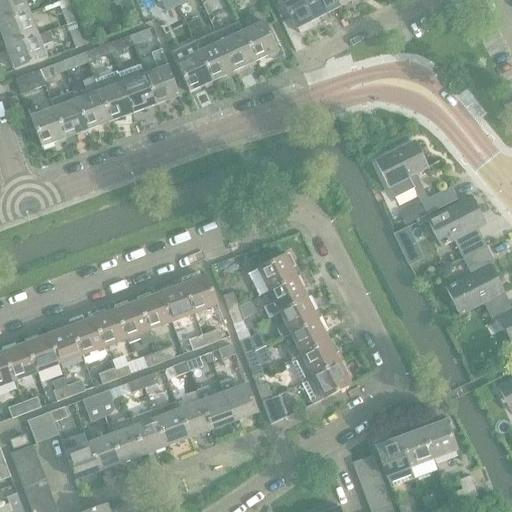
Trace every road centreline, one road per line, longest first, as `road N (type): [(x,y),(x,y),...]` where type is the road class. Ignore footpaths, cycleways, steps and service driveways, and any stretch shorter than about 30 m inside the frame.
road 1 (residential): [(219,511),(390,391),(389,368),(323,230),(305,216),(284,216),(0,319)]
road 2 (tertiary): [(269,120),(26,207)]
road 3 (tertiary): [(503,185),(424,78),(385,71),(321,92)]
road 4 (tertiary): [(328,108),(397,100),(503,185)]
road 5 (residential): [(433,0),(308,61),(321,92)]
